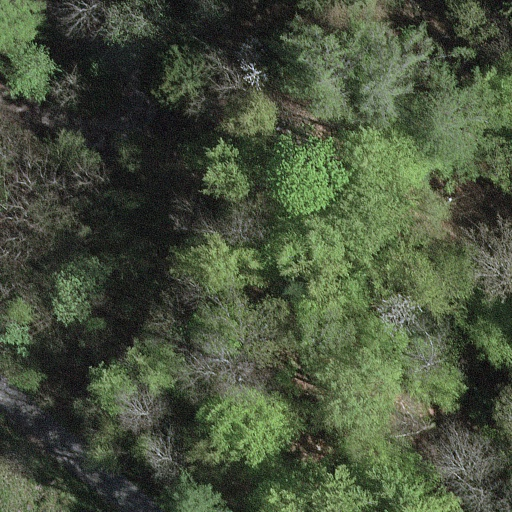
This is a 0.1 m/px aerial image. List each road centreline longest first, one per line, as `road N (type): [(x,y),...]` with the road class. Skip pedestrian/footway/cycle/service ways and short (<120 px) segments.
road 1 (residential): [(72,0),(143,65),(154,85),(147,119),(115,136),(92,134),(0,97)]
road 2 (residential): [(0,386),(134,511)]
